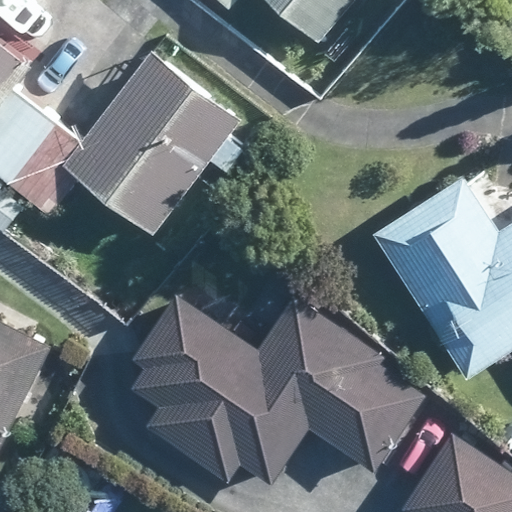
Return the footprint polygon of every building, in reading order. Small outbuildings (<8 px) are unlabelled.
[(51,18),(27,0),(0,0),(0,7),(37,36),(51,18)] [(318,31),(344,0),(228,0),(229,1),(229,0),(281,0),(311,25),(318,31)] [(0,169),(1,170),(51,104),(11,75),(27,53),(0,32),(0,169)] [(51,104),(1,170),(48,206),(78,167),(152,223),(209,149),(225,162),(242,140),(224,128),(240,108),(150,39),(82,128),(51,104)] [(511,214),(498,223),(468,175),(464,168),(373,226),(465,369),(511,338),(511,214)] [(0,220),(5,225),(26,197),(2,179),(5,176),(0,172),(0,220)] [(389,353),(301,298),(269,349),(186,298),(150,356),(161,362),(148,383),(179,403),(168,422),(230,460),(240,445),(275,466),(306,415),(373,456),(416,386),(382,365),(389,353)] [(0,432),(49,334),(0,309),(0,432)] [(47,360),(19,411),(47,427),(76,374),(47,360)] [(432,511),(511,511),(511,464),(457,428),(411,499),(432,511)]
